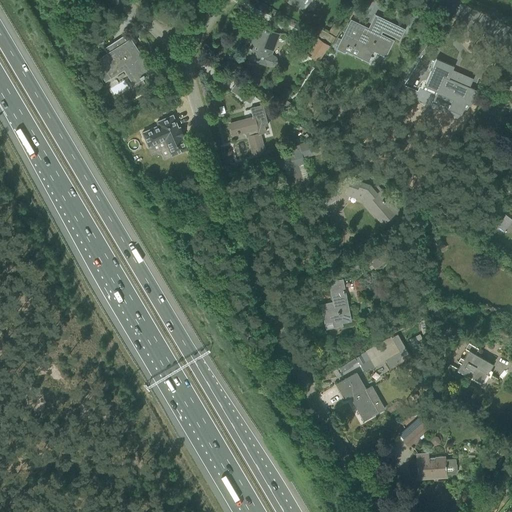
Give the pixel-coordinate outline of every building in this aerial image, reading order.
[(392,41),(379,34),(381,30),(387,33),(390,27),(388,26),(390,22),(391,23),(392,23),(374,14),(376,16),(369,30),(349,21),(350,19),(340,39),(337,38),(335,44),(337,45),(335,49),(344,54),(345,53),(344,53),(345,49),(346,49),(347,46),(348,44),(352,46),(351,48),(353,49),(355,45),(361,47),(356,56),(355,56),(368,63),(369,62),(367,62),(368,60),(369,60),(372,56),(370,55),(373,50),(384,56),(384,57),(392,41)] [(271,54),(273,49),(279,35),(256,26),(256,27),(254,33),(255,33),(246,56),(267,65),(267,66),(269,67),(272,67),(276,65),(277,61),(276,58),(273,55),(271,54)] [(150,72),(130,40),(129,40),(131,42),(128,44),(123,36),(103,48),(106,53),(98,59),(104,68),(99,72),(105,82),(123,70),(131,81),(130,82),(134,89),(144,83),(141,77),(150,72)] [(435,59),(425,82),(438,88),(436,91),(436,92),(454,99),(453,101),(450,108),(459,113),(460,113),(460,115),(461,115),(466,104),(469,106),(470,106),(473,98),(470,97),(473,90),(474,89),(467,86),(470,81),(471,79),(456,73),(455,74),(451,72),(453,67),(445,64),(435,59)] [(242,89),(238,96),(250,104),(254,97),(242,89)] [(253,118),(230,124),(232,134),(244,131),(246,137),(248,136),(253,155),(263,153),(264,153),(259,134),(265,133),(263,126),(267,125),(262,105),(250,108),(253,118)] [(303,108),(297,111),(300,118),(306,115),(303,108)] [(187,149),(182,136),(183,136),(179,127),(178,128),(172,115),(157,121),(158,125),(142,132),(148,147),(164,139),(172,156),(187,149)] [(286,166),(293,191),(311,187),(303,157),(322,152),(319,139),(291,146),(293,154),(269,160),(271,170),(286,166)] [(358,147),(352,156),(360,162),(366,153),(358,147)] [(398,210),(376,185),(373,188),(369,184),(351,178),(346,193),(361,198),(376,216),(375,218),(376,218),(381,224),(398,210)] [(327,187),(315,194),(323,207),(335,199),(327,187)] [(497,225),(508,232),(511,226),(511,219),(504,214),(497,225)] [(438,253),(447,247),(439,236),(430,242),(438,253)] [(382,244),(365,255),(374,269),(390,259),(382,244)] [(356,261),(338,272),(342,278),(359,268),(356,261)] [(350,320),(342,279),(335,281),(335,283),(329,285),(333,302),(321,304),(326,329),(343,325),(342,322),(350,320)] [(391,336),(365,351),(374,366),(399,352),(391,336)] [(461,363),(457,369),(481,383),(492,364),(475,354),(478,348),(469,342),(465,349),(468,351),(463,359),(460,357),(458,361),(461,363)] [(360,355),(355,358),(359,365),(364,362),(360,355)] [(354,358),(339,368),(342,371),(344,370),(345,371),(352,366),(352,365),(356,362),(354,358)] [(346,378),(337,383),(346,399),(350,396),(363,420),(372,415),(377,412),(384,408),(372,385),(364,389),(355,373),(346,378)] [(415,444),(430,431),(417,418),(398,435),(403,441),(408,446),(413,442),(415,444)] [(455,464),(455,459),(445,459),(444,457),(443,457),(442,456),(438,456),(437,458),(436,458),(428,458),(428,453),(416,454),(417,464),(416,464),(417,480),(447,478),(447,475),(456,474),(455,471),(456,471),(456,464),(455,464)]
